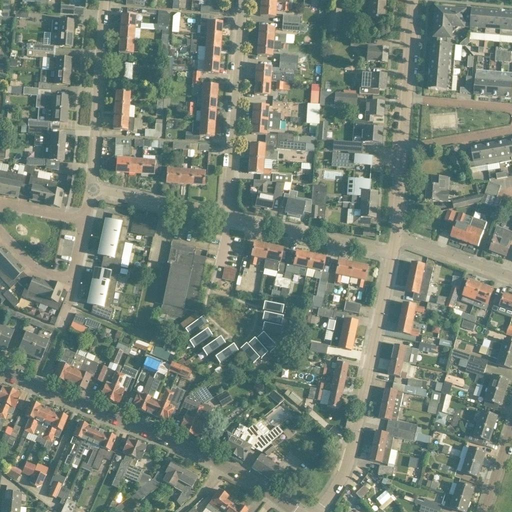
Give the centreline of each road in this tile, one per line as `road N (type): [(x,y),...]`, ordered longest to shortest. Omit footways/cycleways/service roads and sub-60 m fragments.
road 1 (unclassified): [(315,511),(334,489),(352,440),(389,252)]
road 2 (residential): [(301,511),(181,438),(75,396)]
road 3 (unclassified): [(225,216),(237,0)]
road 4 (unclassified): [(91,188),(103,0)]
road 5 (unclassified): [(389,252),(225,216)]
road 6 (residential): [(84,220),(71,280),(34,268),(0,231)]
road 7 (unclassified): [(225,216),(91,188)]
road 8 (unclassified): [(511,280),(390,239)]
